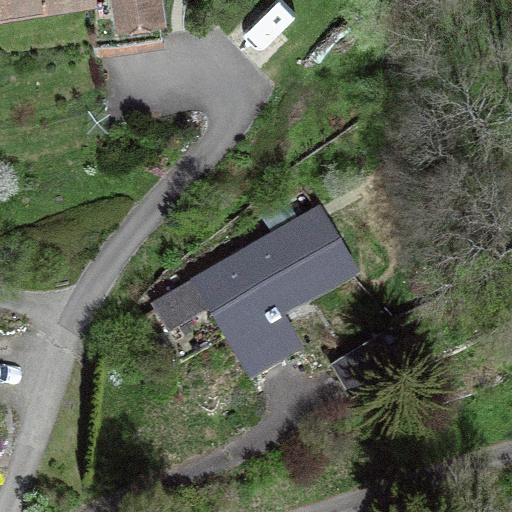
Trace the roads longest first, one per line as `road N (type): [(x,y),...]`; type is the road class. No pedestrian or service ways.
road 1 (residential): [(7,511),(84,306),(261,57)]
road 2 (residential): [(309,511),(511,447)]
